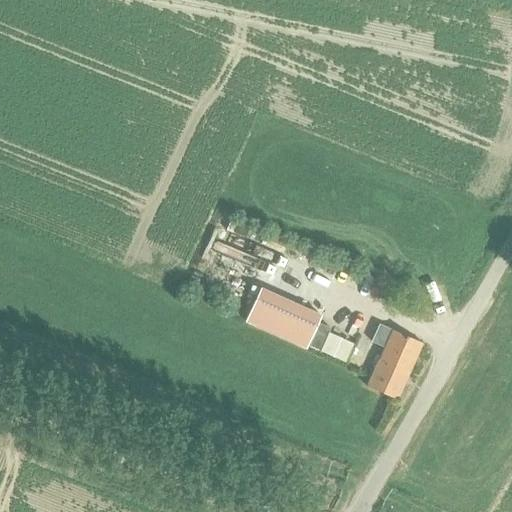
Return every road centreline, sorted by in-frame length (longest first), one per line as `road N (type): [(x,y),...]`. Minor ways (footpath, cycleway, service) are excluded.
road 1 (unclassified): [(357,511),(511,242)]
road 2 (unclassified): [(255,511),(0,415)]
